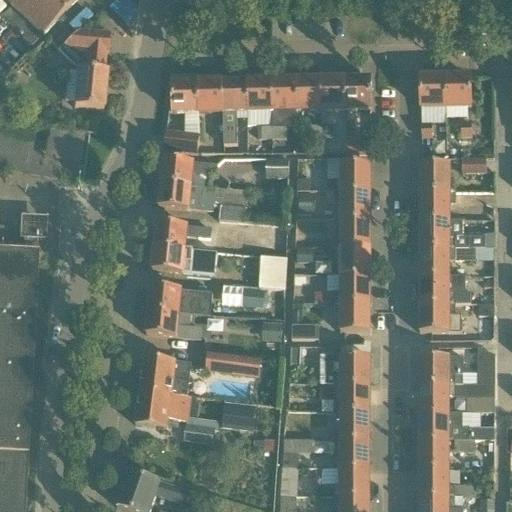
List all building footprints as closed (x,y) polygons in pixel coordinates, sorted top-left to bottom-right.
[(77,0),(8,0),(6,3),(10,8),(0,19),(30,48),(41,37),(42,38),(77,0)] [(74,109),(99,112),(102,112),(106,73),(104,73),(105,54),(108,54),(109,35),(78,32),(64,46),(58,52),(78,71),(74,109)] [(471,79),(446,80),(447,110),(467,109),(472,109),(471,79)] [(447,110),(446,80),(421,80),(422,111),(447,110)] [(342,82),(342,112),(371,112),(371,81),(342,82)] [(294,83),(295,113),(319,113),(318,82),(294,83)] [(342,82),(318,82),(319,113),(342,112),(342,82)] [(294,83),(271,84),(272,114),(295,113),(294,83)] [(238,114),(247,114),(247,84),(222,85),(222,115),(223,115),(223,130),(224,142),(238,142),(238,130),(239,130),(238,114)] [(247,114),(254,114),(272,114),(271,84),(247,84),(247,114)] [(173,86),(173,112),(173,116),(198,115),(197,85),(173,86)] [(222,85),(197,85),(198,115),(222,115),(222,85)] [(460,125),(461,142),(472,141),(472,124),(460,125)] [(433,141),(433,127),(422,127),(422,141),(433,141)] [(319,141),(319,128),(307,128),(307,141),(319,141)] [(336,128),(319,128),(319,141),(336,140),(336,128)] [(272,141),(272,129),(258,129),(258,141),(272,141)] [(287,129),(272,129),(272,141),(288,141),(287,129)] [(199,139),(187,137),(167,135),(165,153),(197,157),(199,139)] [(346,156),(351,156),(371,156),(371,142),(346,142),(346,156)] [(486,161),(462,161),(462,176),(486,175),(486,161)] [(217,167),(163,162),(161,185),(191,188),(192,176),(216,178),(217,167)] [(335,194),(371,194),(371,166),(340,166),(340,183),(335,183),(335,194)] [(420,194),(455,194),(455,184),(450,184),(450,166),(421,166),(420,194)] [(161,185),(159,209),(189,212),(189,211),(212,213),(213,209),(221,210),(220,224),(240,226),(254,227),(255,211),(247,211),(248,194),(214,191),(190,189),(191,188),(161,185)] [(340,222),(371,222),(371,194),(335,194),(335,205),(340,205),(340,222)] [(420,194),(420,222),(449,222),(449,206),(454,206),(455,194),(420,194)] [(335,250),(370,250),(371,222),(340,222),(340,239),(335,239),(335,250)] [(420,251),(468,251),(468,239),(462,239),(462,222),(449,222),(420,222),(420,251)] [(211,231),(157,226),(155,249),(217,255),(226,256),(227,243),(239,244),(240,226),(220,224),(218,237),(211,236),(211,231)] [(495,236),(485,236),(484,251),(495,251),(495,236)] [(153,273),(182,276),(182,277),(215,280),(217,255),(155,249),(153,273)] [(341,278),(370,278),(370,250),(335,250),(335,261),(341,261),(341,278)] [(420,279),(449,279),(449,262),(475,262),(475,251),(468,251),(420,251),(420,279)] [(261,259),(259,292),(284,294),(287,260),(261,259)] [(335,307),(370,307),(370,278),(341,278),(341,295),(335,295),(335,307)] [(420,307),(454,307),(473,307),(473,295),(463,295),(463,279),(449,279),(420,279),(420,307)] [(151,289),(149,313),(191,317),(193,305),(204,306),(206,295),(181,292),(151,289)] [(340,335),(370,335),(370,307),(335,307),(335,318),(341,318),(340,335)] [(420,307),(420,335),(449,335),(461,335),(461,317),(454,317),(454,307),(420,307)] [(146,337),(176,340),(201,343),(203,331),(190,329),(191,317),(149,313),(146,337)] [(318,328),(300,328),(293,327),(292,342),(318,342),(318,328)] [(292,351),(291,367),(302,367),(302,351),(292,351)] [(477,388),(495,387),(496,358),(484,353),(478,353),(478,381),(477,388)] [(258,379),(260,363),(210,356),(208,372),(258,379)] [(320,387),(335,387),(370,387),(370,359),(320,358),(320,387)] [(172,396),(188,398),(192,365),(176,363),(144,359),(140,393),(158,394),(172,396)] [(420,387),(462,387),(462,381),(462,359),(420,359),(420,387)] [(370,416),(370,387),(335,387),(335,399),(340,399),(340,415),(370,416)] [(465,415),(490,415),(495,415),(495,387),(477,388),(462,387),(420,387),(420,415),(449,415),(449,399),(456,399),(456,401),(465,401),(465,415)] [(158,394),(140,393),(136,427),(167,431),(168,421),(187,424),(187,419),(190,398),(188,398),(172,396),(158,394)] [(370,444),(370,416),(340,415),(340,432),(335,432),(335,444),(370,444)] [(462,416),(449,416),(449,415),(420,415),(420,443),(474,444),(474,443),(495,443),(495,432),(462,431),(462,416)] [(220,423),(187,419),(187,424),(185,444),(213,447),(215,432),(219,433),(220,423)] [(420,443),(420,472),(449,472),(449,456),(454,456),(454,454),(474,455),(474,444),(420,443)] [(370,472),(370,444),(335,444),(335,454),(340,454),(340,472),(370,472)] [(335,488),(335,499),(370,499),(370,472),(340,472),(340,488),(335,488)] [(420,500),(462,500),(462,499),(476,499),(476,489),(449,488),(449,472),(420,472),(420,500)] [(129,474),(117,509),(126,511),(149,511),(155,497),(184,507),(188,495),(129,474)] [(369,511),(370,499),(335,499),(335,510),(340,510),(340,511),(369,511)] [(420,500),(419,511),(464,511),(464,510),(462,510),(462,500),(420,500)]
